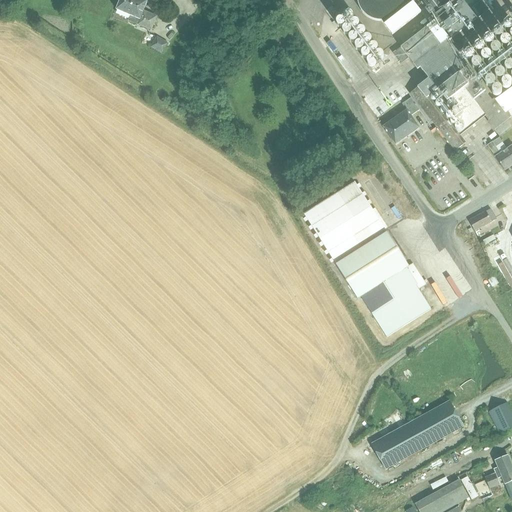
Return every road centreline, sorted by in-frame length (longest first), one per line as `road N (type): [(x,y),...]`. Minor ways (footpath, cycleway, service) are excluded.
road 1 (unclassified): [(437,227),(284,0)]
road 2 (unclassified): [(511,340),(437,227)]
